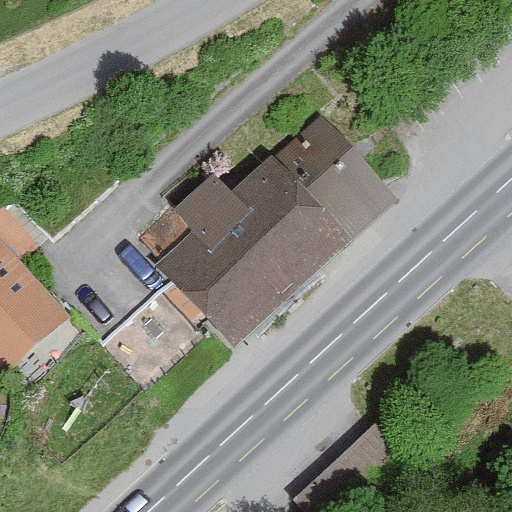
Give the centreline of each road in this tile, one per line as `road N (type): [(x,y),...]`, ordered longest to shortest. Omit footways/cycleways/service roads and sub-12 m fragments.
road 1 (secondary): [(149,511),(511,179)]
road 2 (residential): [(213,0),(0,104)]
